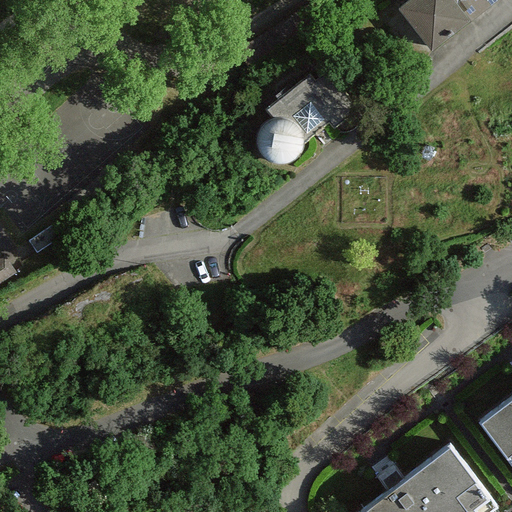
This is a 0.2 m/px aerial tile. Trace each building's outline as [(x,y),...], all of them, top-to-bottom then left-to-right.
[(402,0),(395,6),(430,52),(496,0),(402,0)] [(264,108),(270,115),(260,131),(260,148),(267,162),(279,170),(291,170),(308,154),(308,133),(326,116),(337,126),(361,106),(322,64),(264,108)] [(0,259),(0,289),(18,279),(6,256),(0,259)] [(511,411),(487,431),(511,462),(511,411)] [(493,511),(453,456),(373,511),(493,511)]
